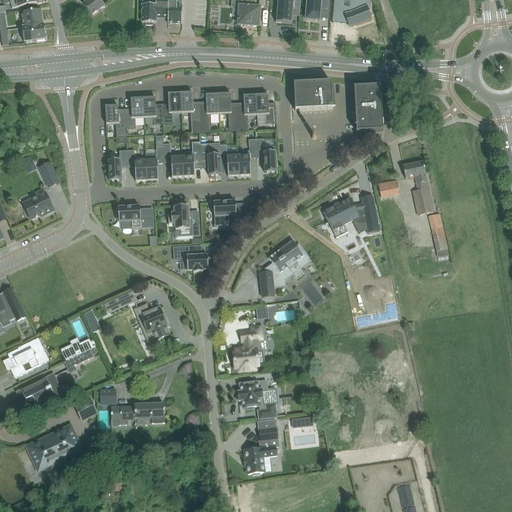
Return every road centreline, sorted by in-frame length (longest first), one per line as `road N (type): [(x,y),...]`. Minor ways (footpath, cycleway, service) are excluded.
road 1 (residential): [(97,195),(280,185),(288,170),(277,87),(184,80),(103,94),(95,103)]
road 2 (secondary): [(393,64),(202,50),(64,59)]
road 3 (secondary): [(64,73),(205,59),(392,71)]
road 4 (residential): [(208,308),(257,228),(387,139),(392,71)]
road 5 (residential): [(234,511),(208,308)]
road 6 (residential): [(208,308),(131,262),(80,216)]
road 7 (residential): [(80,195),(64,73)]
